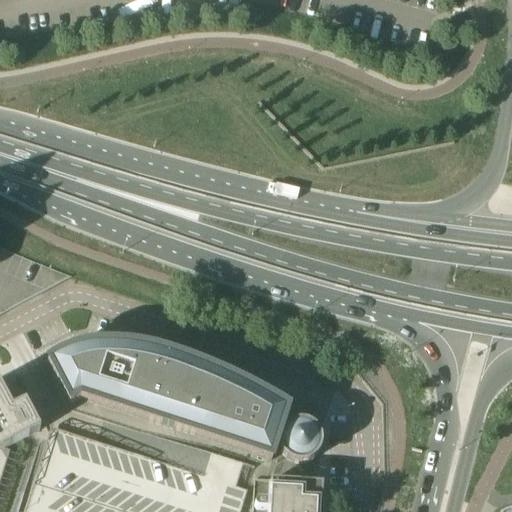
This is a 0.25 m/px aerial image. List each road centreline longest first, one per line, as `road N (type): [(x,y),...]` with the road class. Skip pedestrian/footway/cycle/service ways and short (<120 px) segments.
road 1 (unclassified): [(359,511),(359,409),(343,383),(94,301),(55,304),(0,334)]
road 2 (secondary): [(403,227),(0,120)]
road 3 (secondary): [(0,183),(193,253),(389,311)]
road 4 (primary): [(147,204),(314,265),(511,310)]
road 5 (primary): [(511,267),(147,204)]
road 6 (secondary): [(389,311),(422,334),(442,372),(443,417),(420,511)]
road 7 (secondary): [(511,76),(502,148),(483,193),(447,216),(403,227)]
road 8 (secondary): [(454,511),(481,403),(511,365)]
road 9 (primary): [(147,204),(0,155)]
road 10 (secondary): [(389,311),(511,335)]
